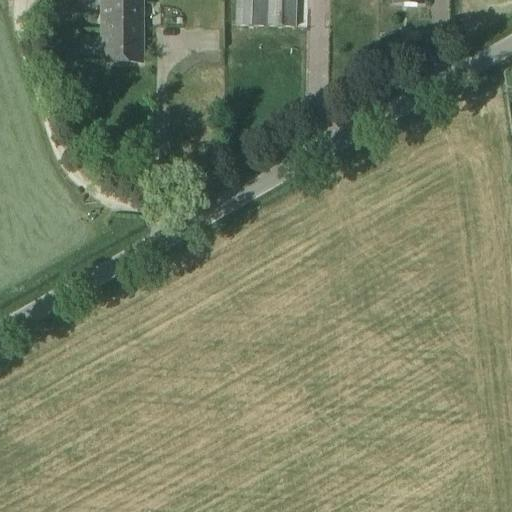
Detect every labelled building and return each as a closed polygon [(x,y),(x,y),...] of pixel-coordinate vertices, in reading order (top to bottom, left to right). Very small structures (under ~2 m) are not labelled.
[(142,0),(100,0),(101,66),(143,66),(142,0)] [(237,0),(236,28),(295,30),(296,0),(237,0)] [(92,33),(74,34),(74,47),(92,47),(92,33)] [(218,75),(218,53),(208,53),(208,75),(218,75)] [(204,66),(178,65),(175,114),(202,115),(204,66)]
